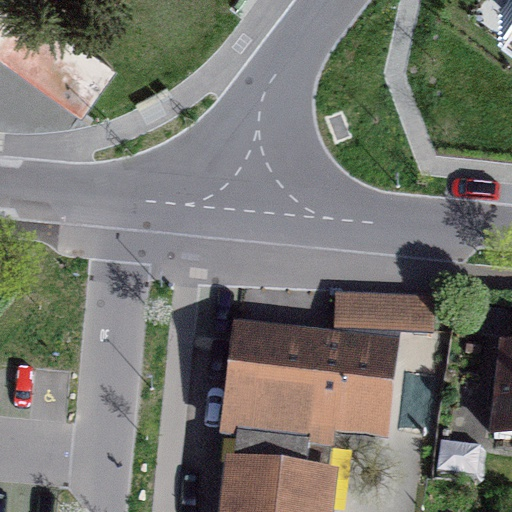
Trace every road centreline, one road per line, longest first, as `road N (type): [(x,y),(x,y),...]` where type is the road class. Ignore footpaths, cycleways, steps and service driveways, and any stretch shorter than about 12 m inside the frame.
road 1 (residential): [(132,199),(100,511)]
road 2 (unclassified): [(511,236),(246,210)]
road 3 (residential): [(327,0),(263,93),(246,210)]
road 4 (unclassified): [(132,199),(0,188)]
